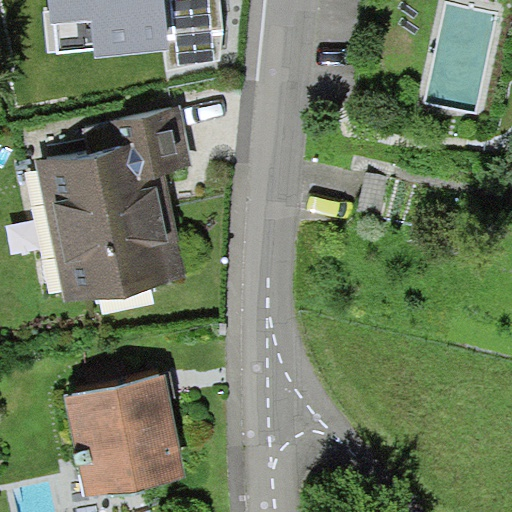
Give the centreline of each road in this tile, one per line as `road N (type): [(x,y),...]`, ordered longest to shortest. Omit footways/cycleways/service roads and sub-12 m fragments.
road 1 (residential): [(305,0),(265,314)]
road 2 (residential): [(265,314),(431,511)]
road 3 (residential): [(265,314),(266,511)]
